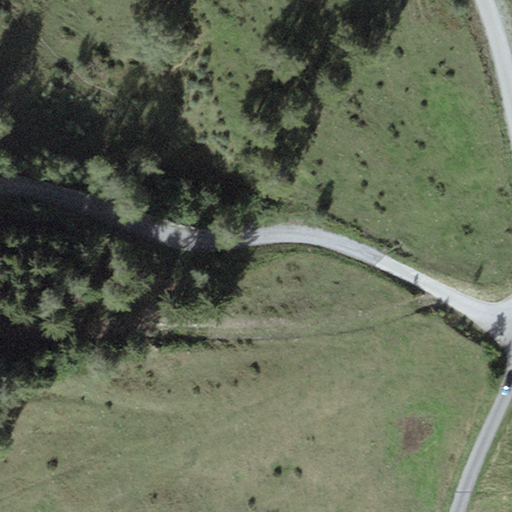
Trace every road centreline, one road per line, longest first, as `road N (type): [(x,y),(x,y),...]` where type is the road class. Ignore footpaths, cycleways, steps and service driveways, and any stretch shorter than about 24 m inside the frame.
road 1 (track): [(511,332),(329,239),(226,241),(44,188),(0,187)]
road 2 (track): [(511,357),(454,511)]
